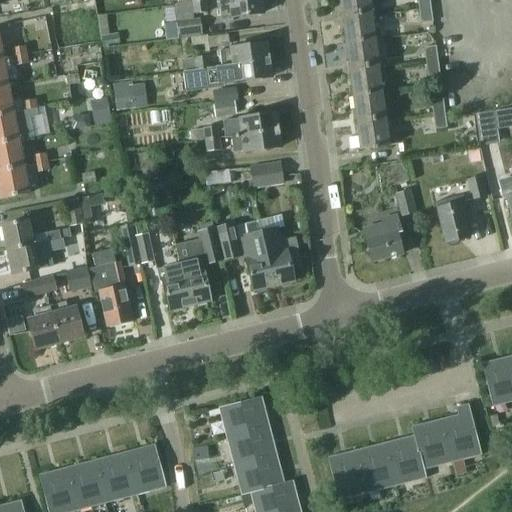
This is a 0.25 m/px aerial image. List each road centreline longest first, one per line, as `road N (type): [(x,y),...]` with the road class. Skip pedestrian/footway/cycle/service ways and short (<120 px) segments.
road 1 (residential): [(7,401),(336,318)]
road 2 (residential): [(336,318),(294,0)]
road 3 (residential): [(336,318),(511,272)]
